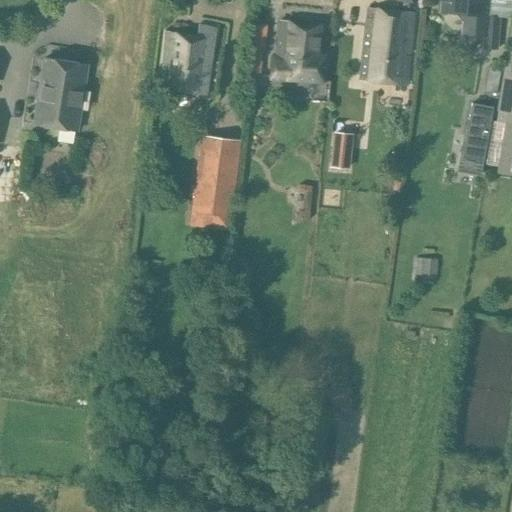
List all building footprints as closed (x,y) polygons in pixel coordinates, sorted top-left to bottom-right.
[(394,0),(394,1),(404,2),(402,12),(410,13),(411,3),(416,4),(415,0),(394,0)] [(441,0),(440,13),(463,14),(461,34),(484,36),(483,48),(497,49),(499,17),(489,17),(490,0),(441,0)] [(402,12),(367,8),(359,80),(406,85),(413,13),(410,13),(402,12)] [(321,24),(280,20),(276,57),(272,56),(270,79),(323,82),(326,56),(318,56),(321,24)] [(267,25),(257,24),(251,74),(260,75),(262,51),(264,51),(267,25)] [(217,29),(197,26),(196,37),(165,30),(159,87),(206,96),(217,29)] [(511,51),(508,50),(495,123),(511,126),(511,51)] [(87,65),(44,58),(34,125),(76,132),(87,65)] [(487,75),(483,92),(496,94),(499,78),(487,75)] [(472,104),(462,158),(483,162),(493,108),(472,104)] [(488,164),(498,166),(497,172),(511,175),(511,172),(511,126),(495,123),(488,164)] [(333,132),(329,168),(349,170),(353,134),(333,132)] [(241,141),(201,136),(189,227),(229,232),(241,141)] [(437,260),(414,259),(413,275),(436,277),(437,260)] [(232,271),(225,330),(239,331),(246,273),(232,271)] [(316,393),(300,391),(298,404),(315,406),(316,393)]
